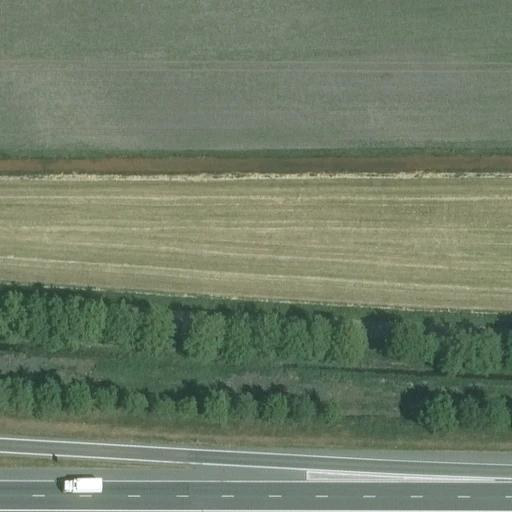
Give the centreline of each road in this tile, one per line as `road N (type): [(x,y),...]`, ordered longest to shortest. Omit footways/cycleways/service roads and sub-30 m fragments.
road 1 (unclassified): [(0,286),(511,323)]
road 2 (motorway): [(511,476),(0,447)]
road 3 (motorway): [(511,497),(0,498)]
